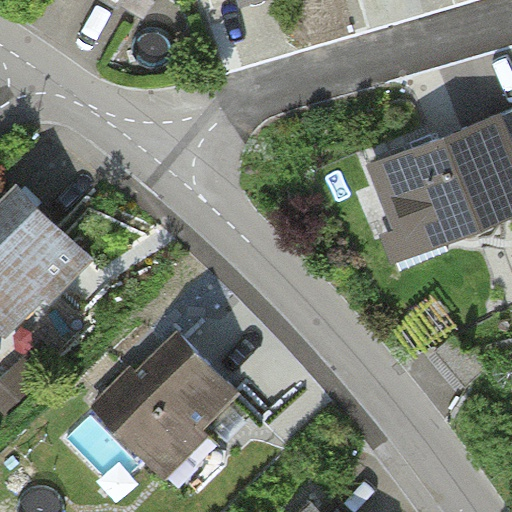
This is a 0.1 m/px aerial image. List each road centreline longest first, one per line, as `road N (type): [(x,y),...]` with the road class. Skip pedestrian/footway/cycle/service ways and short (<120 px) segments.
road 1 (residential): [(472,511),(401,410),(154,143)]
road 2 (residential): [(154,143),(313,78),(511,20)]
road 3 (residential): [(154,143),(36,71)]
